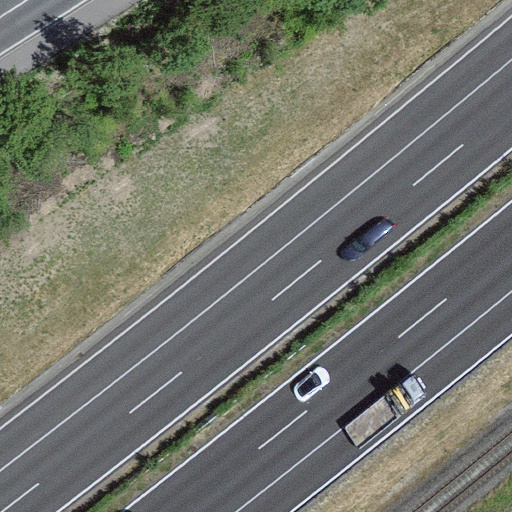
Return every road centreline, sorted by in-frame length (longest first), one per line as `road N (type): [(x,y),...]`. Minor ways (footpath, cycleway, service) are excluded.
road 1 (motorway): [(511,103),(0,510)]
road 2 (motorway): [(180,511),(511,245)]
